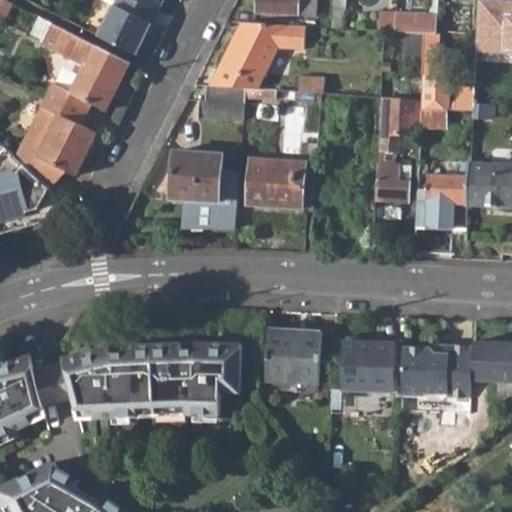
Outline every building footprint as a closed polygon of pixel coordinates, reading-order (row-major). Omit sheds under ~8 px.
[(15,4),(7,0),(0,0),(0,13),(9,17),(15,4)] [(114,0),(97,35),(135,55),(159,9),(141,0),(114,0)] [(141,0),(159,9),(163,0),(141,0)] [(258,0),(258,14),(315,17),(316,0),(258,0)] [(347,0),(335,0),(334,29),(346,30),(347,0)] [(427,35),(439,35),(440,0),(430,0),(430,16),(398,15),(398,23),(398,33),(427,35)] [(511,3),(495,3),(494,8),(480,7),(478,42),(493,43),(493,48),(511,48),(511,3)] [(82,64),(69,89),(51,80),(40,104),(57,112),(81,125),(91,105),(105,111),(130,62),(52,22),(42,43),(82,64)] [(258,90),(279,47),(306,50),(307,27),(242,23),(220,64),(220,87),(248,90),(258,90)] [(381,32),(398,33),(398,23),(381,23),(381,32)] [(439,35),(427,35),(425,76),(423,110),(450,111),(451,81),(437,81),(439,35)] [(493,43),(478,42),(478,52),(511,53),(511,48),(493,48),(493,43)] [(298,93),(323,95),(324,78),(299,77),(298,93)] [(207,103),(247,107),(248,90),(220,87),(209,87),(207,103)] [(415,102),(382,101),(380,131),(382,131),(382,151),(390,152),(394,152),(394,137),(414,125),(415,102)] [(199,119),(246,122),(247,107),(207,103),(200,102),(199,119)] [(74,173),(95,132),(81,125),(57,112),(40,104),(20,143),(37,152),(36,153),(30,166),(53,190),(74,173)] [(475,106),(475,104),(457,104),(456,112),(475,113),(475,106)] [(475,119),(494,120),(495,107),(475,106),(475,113),(475,119)] [(422,128),(449,130),(450,111),(423,110),(422,128)] [(60,201),(53,190),(30,166),(16,152),(0,138),(0,185),(3,189),(0,191),(0,234),(50,220),(60,201)] [(16,152),(30,166),(36,153),(37,152),(20,143),(16,152)] [(390,168),(390,152),(382,151),(380,168),(390,168)] [(222,173),(223,157),(176,154),(173,201),(190,202),(188,230),(237,233),(240,175),(222,173)] [(249,206),(304,209),(306,164),(252,161),(249,206)] [(326,239),(374,243),(376,206),(364,205),(366,183),(333,178),(334,163),(318,162),(315,201),(329,202),(326,239)] [(473,166),(473,162),(462,162),(462,165),(448,164),(448,166),(432,166),(431,174),(429,174),(428,189),(419,188),(417,226),(423,226),(422,247),(446,248),(447,228),(468,229),(469,206),(469,204),(471,166),(473,166)] [(469,206),(511,208),(511,167),(473,166),(471,166),(469,204),(469,206)] [(379,201),(408,203),(410,169),(390,168),(380,168),(379,201)] [(446,248),(422,247),(421,257),(452,258),(453,249),(446,248)] [(270,327),(267,381),(319,383),(321,330),(270,327)] [(343,389),(392,391),(395,342),(346,339),(343,389)] [(476,345),(474,379),(511,380),(511,342),(476,341),(476,345)] [(437,343),(437,348),(437,352),(451,353),(451,344),(437,343)] [(476,345),(451,344),(451,353),(437,352),(437,348),(405,346),(403,394),(426,396),(426,392),(449,393),(449,397),(474,397),(474,379),(476,345)] [(111,347),(65,358),(75,399),(78,413),(84,436),(239,429),(244,345),(111,347)] [(0,458),(50,434),(44,409),(33,366),(31,356),(0,363),(0,458)] [(65,358),(33,366),(44,409),(75,399),(65,358)] [(318,390),(319,383),(267,381),(267,387),(318,390)] [(0,511),(126,511),(98,490),(87,494),(75,486),(79,480),(56,466),(54,462),(0,487),(0,492),(1,494),(0,494),(0,511)]
